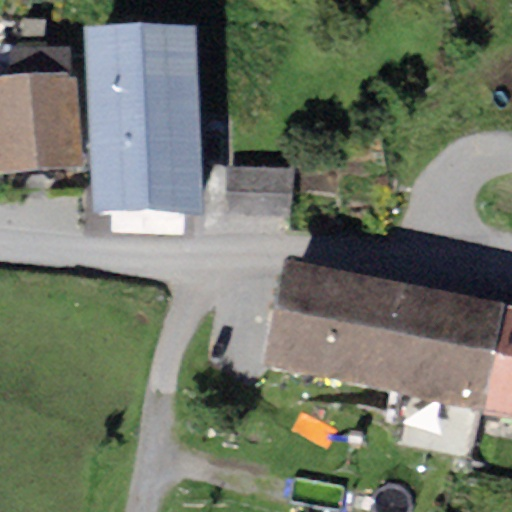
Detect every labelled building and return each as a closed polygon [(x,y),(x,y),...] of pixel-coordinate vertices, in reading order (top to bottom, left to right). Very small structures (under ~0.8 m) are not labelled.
[(79,7),(86,132),(196,127),(195,6),(79,7)] [(42,25),(22,24),(21,47),(45,47),(42,25)] [(51,84),(0,89),(0,178),(60,172),(51,84)] [(86,132),(91,226),(201,225),(196,127),(86,132)] [(289,173),(223,168),(224,212),(291,216),(289,173)] [(478,421),(502,319),(278,275),(258,379),(478,421)] [(511,428),(511,320),(502,319),(478,421),(511,428)]
